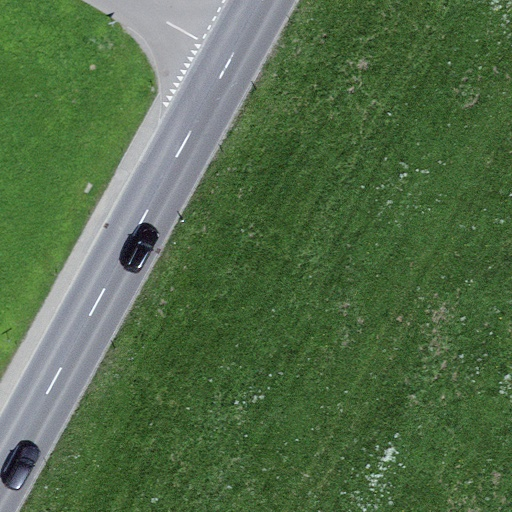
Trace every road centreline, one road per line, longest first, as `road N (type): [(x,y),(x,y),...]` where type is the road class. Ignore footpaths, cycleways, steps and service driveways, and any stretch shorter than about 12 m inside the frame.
road 1 (secondary): [(231,64),(0,481)]
road 2 (unclassified): [(231,64),(117,0)]
